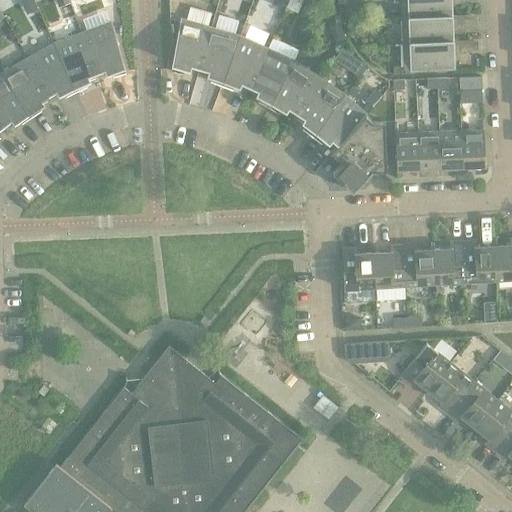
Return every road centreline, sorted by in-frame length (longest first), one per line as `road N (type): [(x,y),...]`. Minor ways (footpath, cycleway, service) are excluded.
road 1 (residential): [(505,511),(328,368),(319,211)]
road 2 (residential): [(0,194),(90,128),(151,113),(212,123),(277,154),(315,186),(319,211)]
road 3 (residential): [(507,199),(499,0)]
road 4 (residential): [(319,211),(507,199)]
